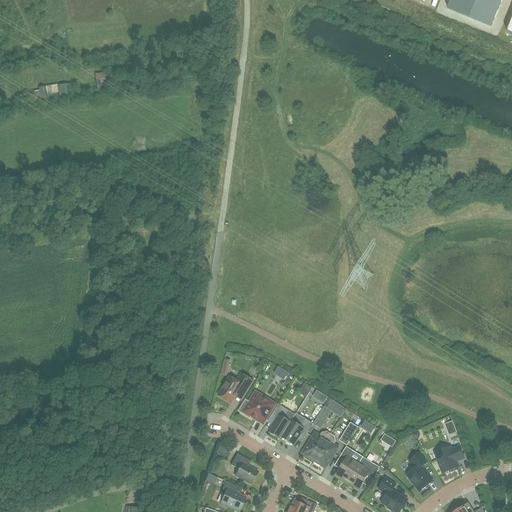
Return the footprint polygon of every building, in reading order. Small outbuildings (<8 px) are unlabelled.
[(490,27),(501,0),(451,0),(447,9),(490,27)] [(286,377),(289,373),(278,367),(276,370),(286,377)] [(253,382),(241,375),(236,382),(229,377),(218,396),(231,404),(235,397),(241,400),(253,382)] [(263,424),(275,405),(261,396),(259,400),(254,397),(244,412),(247,413),(244,417),(251,422),(253,418),(263,424)] [(325,421),(331,412),(327,409),(332,401),(332,400),(330,399),(325,408),(318,417),(325,421)] [(327,409),(331,412),(337,403),(332,400),(332,401),(327,409)] [(290,423),(284,419),(289,412),(278,405),(272,415),(277,418),(269,432),(270,433),(271,435),(274,437),(276,437),(280,439),(291,422),(291,421),(290,423)] [(321,429),(325,421),(318,417),(314,425),(304,419),(302,423),(300,422),(298,426),(291,422),(280,439),(281,439),(282,438),(286,440),(286,442),(290,445),(292,444),(293,445),(302,431),(307,434),(314,424),(321,429)] [(452,422),(448,423),(453,434),(457,433),(452,422)] [(347,445),(357,428),(351,424),(340,441),(347,445)] [(314,462),(330,435),(327,433),(322,434),(320,436),(315,433),(303,453),(307,456),(307,457),(314,462)] [(326,468),(339,448),(334,445),(335,442),(334,437),(330,435),(314,462),(321,466),(321,465),(326,468)] [(449,448),(448,446),(441,449),(441,451),(435,453),(443,474),(458,468),(456,462),(457,460),(459,461),(464,459),(460,447),(451,450),(450,448),(449,448)] [(349,481),(359,464),(363,458),(346,447),(340,458),(345,461),(337,475),(344,479),(345,478),(349,481)] [(425,490),(427,489),(429,487),(429,485),(433,482),(421,468),(427,463),(420,453),(409,461),(414,467),(414,470),(407,475),(420,492),(423,489),(425,490)] [(251,485),(258,472),(247,467),(250,461),(237,454),(231,465),(239,470),(235,476),(251,485)] [(359,464),(349,481),(353,483),(352,484),(360,489),(368,476),(373,479),(377,474),(380,468),(374,465),(363,458),(359,464)] [(396,511),(400,511),(407,501),(392,491),(396,485),(385,479),(379,489),(385,493),(386,496),(382,503),(387,506),(388,509),(392,511),(394,510),(396,511)] [(239,511),(245,498),(238,495),(237,492),(239,488),(226,482),(222,490),(225,491),(219,503),(220,505),(225,508),(228,507),(239,511)] [(314,511),(317,505),(304,499),(302,505),(294,502),(289,511),(314,511)]
